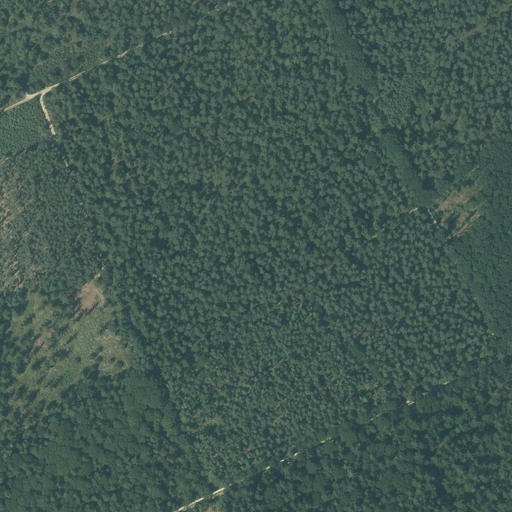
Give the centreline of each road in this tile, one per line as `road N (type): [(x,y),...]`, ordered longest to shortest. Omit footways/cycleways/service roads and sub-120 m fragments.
road 1 (track): [(185,511),(511,357)]
road 2 (track): [(0,113),(238,0)]
road 3 (track): [(423,205),(321,0)]
road 4 (track): [(503,356),(423,205)]
road 5 (track): [(511,4),(373,102)]
